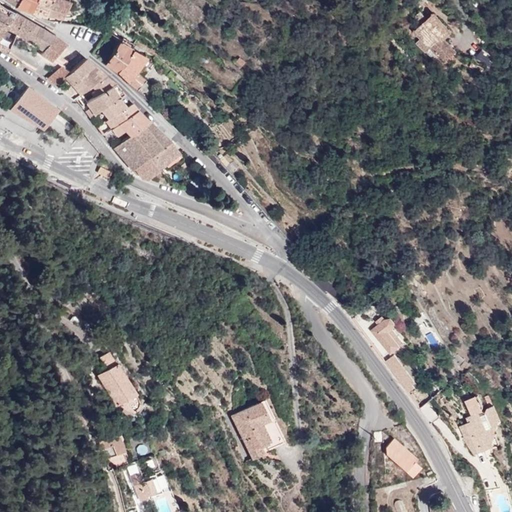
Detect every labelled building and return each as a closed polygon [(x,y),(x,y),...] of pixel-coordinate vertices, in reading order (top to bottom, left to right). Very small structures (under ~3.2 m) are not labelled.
[(35,0),(19,0),(16,6),(31,12),(35,0)] [(48,5),(50,0),(35,0),(31,12),(46,15),(48,5)] [(46,15),(63,17),(70,1),(66,0),(50,0),(48,5),(46,15)] [(22,16),(0,3),(0,35),(5,28),(16,33),(22,16)] [(417,42),(426,51),(431,47),(439,55),(446,62),(456,52),(444,39),(452,32),(434,13),(415,30),(422,37),(417,42)] [(55,35),(22,16),(16,33),(44,50),(41,53),(51,62),(66,44),(55,35)] [(105,63),(118,72),(125,61),(132,48),(118,40),(105,63)] [(0,44),(0,49),(7,54),(10,49),(4,45),(0,44)] [(431,47),(426,51),(435,60),(439,55),(431,47)] [(138,90),(146,80),(137,71),(146,56),(132,48),(125,61),(118,72),(129,83),(138,90)] [(483,49),(474,62),(486,69),(495,57),(483,49)] [(58,62),(64,66),(68,61),(61,57),(58,62)] [(71,71),(65,77),(79,94),(90,86),(106,74),(97,66),(86,57),(71,71)] [(486,69),(474,62),(470,67),(482,75),(486,69)] [(65,77),(71,71),(64,66),(48,81),(56,86),(65,77)] [(115,83),(106,74),(90,86),(94,90),(90,94),(93,97),(115,83)] [(138,90),(149,100),(157,91),(154,88),(146,80),(138,90)] [(86,102),(89,107),(85,111),(90,118),(95,114),(101,109),(124,93),(119,87),(115,83),(93,97),(90,99),(87,101),(86,102)] [(27,85),(9,108),(43,128),(58,108),(27,85)] [(131,101),(124,93),(101,109),(108,118),(131,101)] [(137,108),(131,101),(108,118),(114,126),(118,123),(137,108)] [(149,120),(137,108),(118,123),(124,129),(129,135),(149,120)] [(114,126),(108,118),(105,120),(111,128),(114,126)] [(169,140),(149,120),(129,135),(114,148),(133,170),(135,168),(169,140)] [(118,123),(114,126),(111,128),(118,135),(124,129),(118,123)] [(180,153),(169,140),(135,168),(138,174),(142,178),(148,178),(159,169),(180,153)] [(180,153),(159,169),(163,174),(183,158),(180,153)] [(97,172),(109,177),(112,171),(100,166),(97,172)] [(376,321),(378,324),(385,318),(383,315),(376,321)] [(402,346),(400,345),(391,332),(394,329),(396,323),(391,317),(385,318),(378,324),(371,330),(391,355),(402,346)] [(391,332),(400,345),(404,342),(394,329),(391,332)] [(109,351),(100,357),(108,369),(101,373),(98,374),(117,406),(120,403),(124,409),(126,410),(129,411),(132,411),(135,411),(138,407),(140,404),(139,399),(135,394),(136,393),(118,363),(117,364),(109,351)] [(386,361),(409,392),(415,387),(413,384),(416,382),(395,354),(386,361)] [(108,369),(100,357),(94,361),(101,373),(108,369)] [(484,407),(478,395),(467,400),(473,414),(467,416),(469,421),(461,425),(465,435),(463,436),(475,454),(500,443),(491,423),(500,418),(494,405),(488,407),(486,411),(482,409),(484,407)] [(252,459),(275,447),(264,424),(274,419),(265,399),(232,416),(252,459)] [(264,424),(275,447),(286,441),(274,419),(264,424)] [(118,433),(99,442),(105,458),(125,450),(118,433)] [(387,453),(413,476),(421,467),(414,461),(417,458),(394,438),(386,447),(387,453)] [(130,476),(134,485),(141,482),(137,473),(130,476)] [(156,491),(151,478),(141,482),(134,485),(140,501),(147,498),(146,495),(156,491)]
